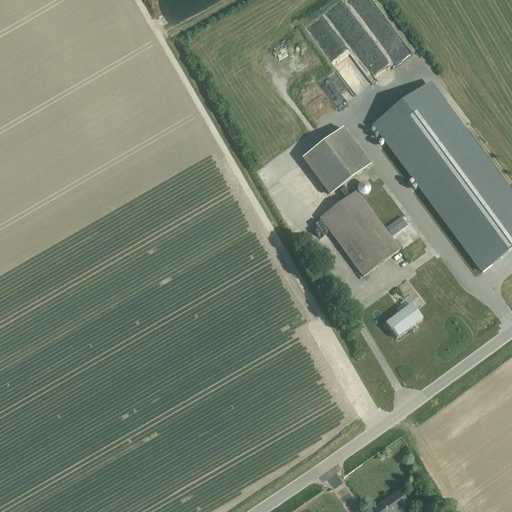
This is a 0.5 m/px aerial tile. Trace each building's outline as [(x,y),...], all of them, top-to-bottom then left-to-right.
[(484,274),(511,252),(511,196),(430,86),(375,127),(484,274)] [(343,132),(304,161),(329,195),(368,166),(343,132)] [(356,192),(319,219),(363,278),(400,251),(356,192)] [(411,306),(385,325),(396,340),(422,320),(411,306)] [(403,511),(402,510),(408,505),(398,491),(372,509),(374,511),(403,511)]
